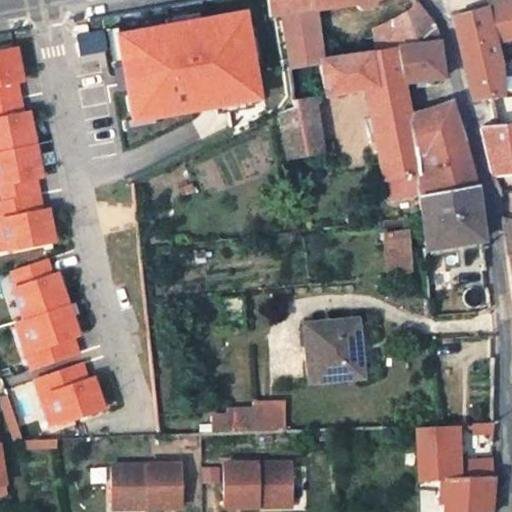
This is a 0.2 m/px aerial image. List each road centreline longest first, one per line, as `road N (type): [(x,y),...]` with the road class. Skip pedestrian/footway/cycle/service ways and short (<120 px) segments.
road 1 (residential): [(503,511),(502,322),(436,5)]
road 2 (residential): [(41,1),(86,239),(139,408)]
